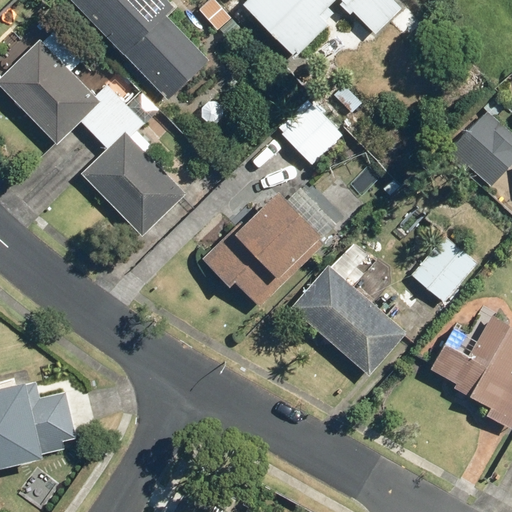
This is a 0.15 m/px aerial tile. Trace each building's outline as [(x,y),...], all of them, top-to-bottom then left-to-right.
[(172,0),(75,0),(168,96),(210,57),(169,15),(178,6),(172,0)] [(246,0),(245,2),(296,54),(330,22),(327,19),(334,11),(329,5),(333,0),(342,0),(341,2),(351,12),(354,9),(376,32),(403,6),(396,0),(246,0)] [(41,37),(0,76),(0,82),(58,142),(82,119),(109,147),(84,171),(144,234),(187,192),(146,150),(153,144),(137,129),(159,108),(145,94),(131,107),(108,83),(96,94),(91,89),(96,84),(87,75),(82,80),(71,69),(82,59),(54,30),(44,40),(41,37)] [(271,74),(260,85),(282,108),(293,97),(271,74)] [(280,110),(256,84),(244,95),(268,120),(280,110)] [(343,133),(314,103),(283,132),(313,163),(343,133)] [(511,162),(511,130),(488,109),(452,149),(492,185),(511,162)] [(378,176),(357,156),(343,169),(364,190),(378,176)] [(242,219),(204,256),(231,284),(236,279),(260,304),(325,242),(319,236),(323,233),(280,188),(244,222),(242,219)] [(478,262),(446,235),(413,273),(445,301),(478,262)] [(408,331),(329,263),(292,306),(370,373),(408,331)] [(511,324),(492,313),(491,316),(480,310),(468,331),(455,324),(432,367),(458,381),(455,385),(493,406),(488,413),(511,426),(511,324)] [(36,379),(0,386),(0,465),(61,452),(59,443),(76,439),(66,391),(40,397),(36,379)]
